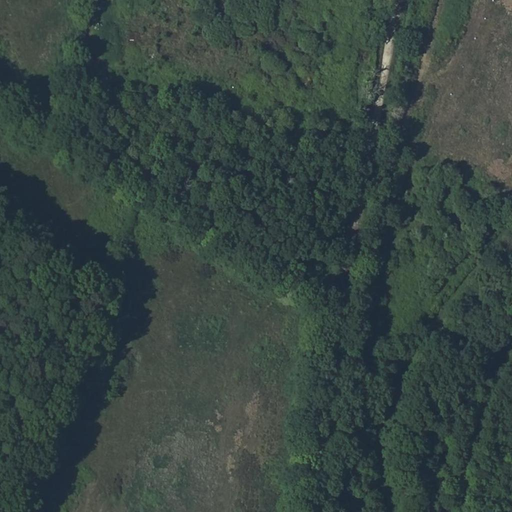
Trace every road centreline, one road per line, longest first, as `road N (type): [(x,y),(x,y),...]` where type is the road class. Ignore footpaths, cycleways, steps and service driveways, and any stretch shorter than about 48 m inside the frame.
road 1 (track): [(318,511),(395,0)]
road 2 (track): [(76,136),(98,0)]
